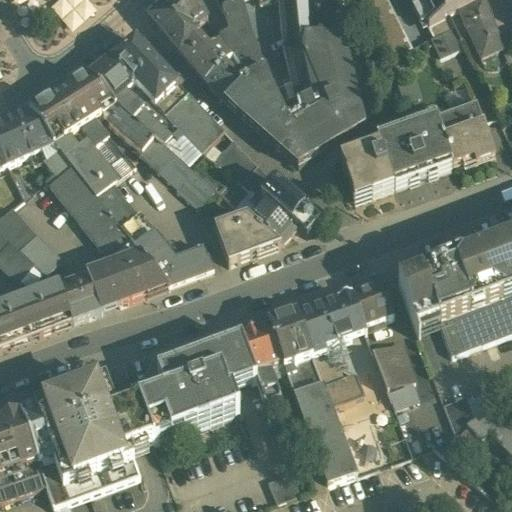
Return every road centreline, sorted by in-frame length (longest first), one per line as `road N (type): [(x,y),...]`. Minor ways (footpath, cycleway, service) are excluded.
road 1 (tertiary): [(511,195),(0,389)]
road 2 (residential): [(41,78),(144,0)]
